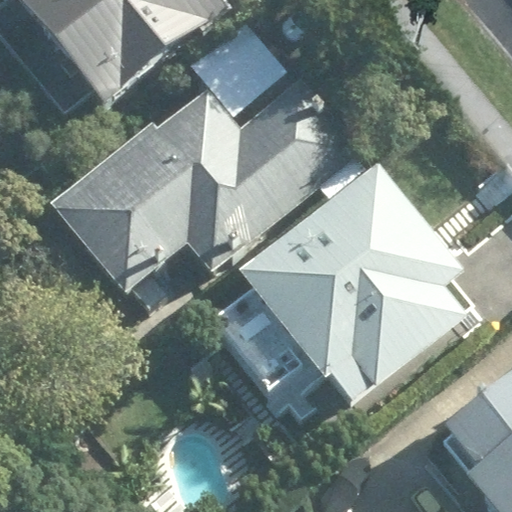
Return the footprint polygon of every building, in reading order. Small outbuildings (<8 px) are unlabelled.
[(17,0),(13,4),(112,120),(239,13),(227,0),(17,0)] [(247,138),(237,128),(294,76),(247,24),(190,75),(213,100),(166,142),(158,133),(60,221),(139,308),(196,255),(223,284),(362,159),(300,91),(247,138)] [(0,201),(44,164),(0,113),(0,201)] [(471,278),(384,175),(249,290),(258,300),(221,331),(292,416),(329,384),(358,418),(474,321),(451,295),(471,278)] [(491,511),(511,511),(511,393),(454,444),(485,480),(473,491),(491,511)]
